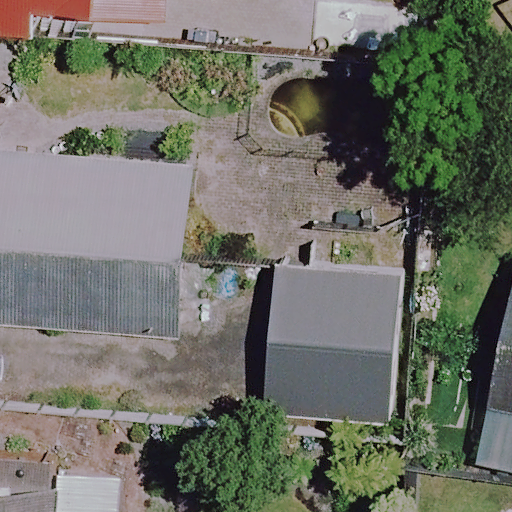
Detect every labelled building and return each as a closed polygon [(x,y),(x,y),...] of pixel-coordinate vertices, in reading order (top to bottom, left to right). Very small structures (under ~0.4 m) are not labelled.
[(166,0),(0,0),(0,26),(32,29),(34,7),(165,17),(166,0)] [(0,321),(191,325),(194,162),(0,158),(0,321)] [(399,417),(406,268),(282,262),(275,411),(399,417)] [(511,333),(497,406),(511,409),(511,333)] [(113,511),(116,472),(0,462),(0,511),(113,511)]
